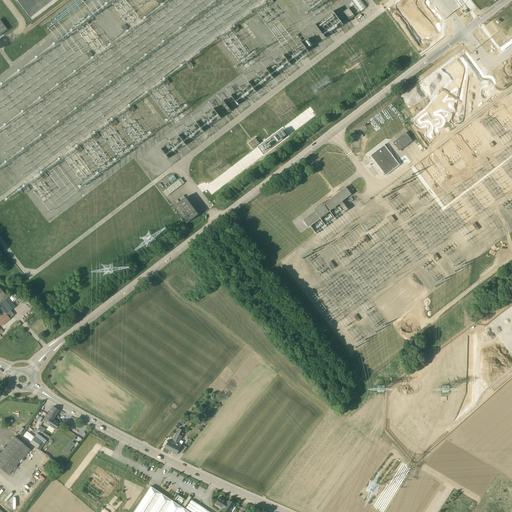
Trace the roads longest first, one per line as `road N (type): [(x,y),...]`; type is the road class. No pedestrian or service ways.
road 1 (tertiary): [(42,357),(505,0)]
road 2 (tertiary): [(283,511),(48,396)]
